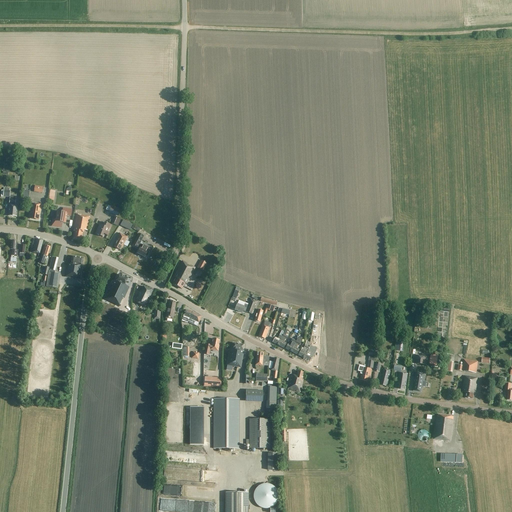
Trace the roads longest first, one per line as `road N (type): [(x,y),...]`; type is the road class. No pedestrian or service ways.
road 1 (track): [(511,29),(0,25)]
road 2 (tertiary): [(158,287),(345,384),(511,412)]
road 3 (unclassified): [(158,287),(177,240),(184,0)]
road 4 (tertiary): [(64,511),(83,316),(97,255)]
